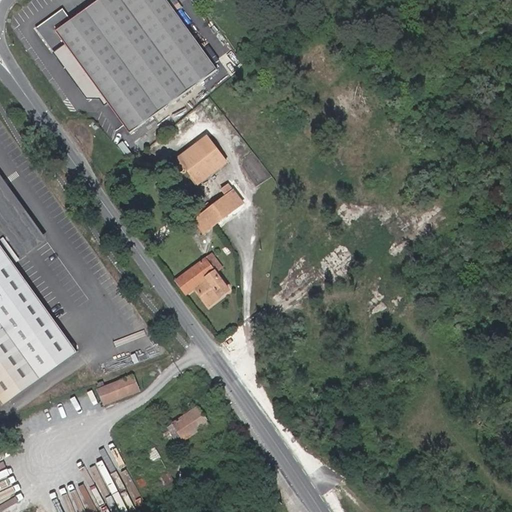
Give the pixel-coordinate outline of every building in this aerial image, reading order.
[(220,70),(168,0),(103,0),(77,20),(68,8),(38,30),(54,52),(65,44),(131,134),(220,70)] [(423,159),(322,35),(286,65),(385,189),(423,159)] [(276,183),(269,189),(270,190),(263,196),(274,210),(310,181),(306,176),(326,159),(302,129),(283,145),(299,167),(304,173),(281,190),(276,183)] [(226,160),(209,136),(165,169),(173,180),(189,168),(199,181),(226,160)] [(0,178),(0,217),(25,252),(44,238),(0,178)] [(195,207),(193,204),(189,208),(207,234),(246,203),(230,183),(222,189),(226,194),(205,210),(199,204),(195,207)] [(0,242),(0,397),(2,401),(76,346),(0,242)] [(207,258),(217,271),(224,266),(214,253),(207,258)] [(232,291),(217,271),(207,258),(177,280),(187,294),(195,288),(209,306),(232,291)] [(139,392),(133,375),(97,389),(104,405),(139,392)] [(209,424),(199,407),(167,428),(178,445),(209,424)] [(186,470),(173,448),(163,454),(176,476),(186,470)]
